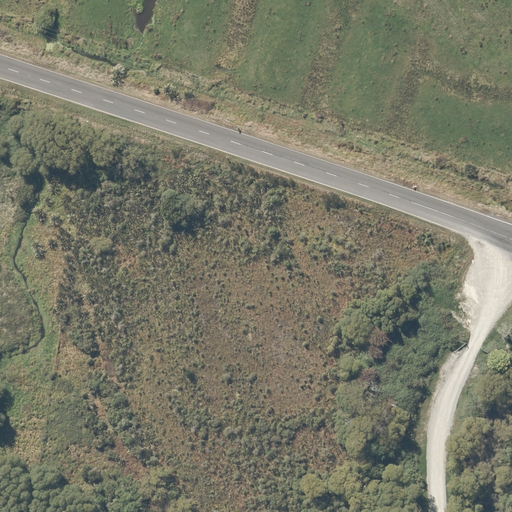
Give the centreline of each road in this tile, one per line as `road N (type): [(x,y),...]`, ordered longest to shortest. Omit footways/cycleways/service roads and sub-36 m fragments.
road 1 (secondary): [(0,65),(511,240)]
road 2 (track): [(511,276),(428,412),(432,511)]
